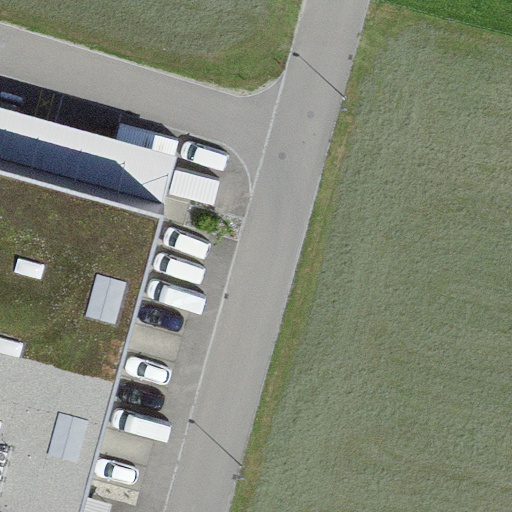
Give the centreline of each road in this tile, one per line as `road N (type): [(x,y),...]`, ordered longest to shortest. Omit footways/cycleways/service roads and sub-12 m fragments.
road 1 (residential): [(196,511),(337,0)]
road 2 (unknown): [(303,124),(0,33)]
